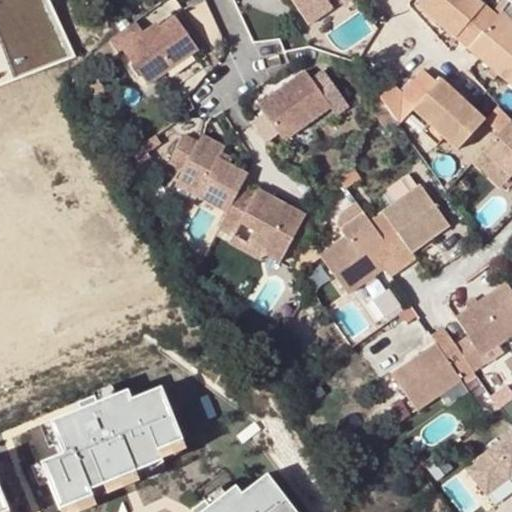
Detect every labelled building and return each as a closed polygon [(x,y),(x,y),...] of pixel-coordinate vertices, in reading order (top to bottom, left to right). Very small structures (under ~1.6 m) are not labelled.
[(0,0),(0,64),(6,79),(65,55),(43,0),(0,0)] [(307,0),(316,12),(332,1),(330,0),(287,0),(288,0),(291,5),(298,0),(307,0)] [(501,10),(489,0),(424,0),(470,43),(511,82),(511,14),(504,7),(501,10)] [(139,24),(125,34),(112,43),(121,55),(125,52),(150,88),(201,52),(178,19),(163,29),(149,39),(147,35),(139,24)] [(160,25),(147,35),(149,39),(163,29),(160,25)] [(424,70),(400,95),(413,107),(437,82),(424,70)] [(332,113),(306,77),(258,111),(284,147),(332,113)] [(377,96),(382,104),(397,124),(411,108),(429,125),(443,139),(455,150),(484,119),(441,78),(437,82),(413,107),(400,95),(389,83),(377,96)] [(392,134),(400,128),(397,124),(382,104),(377,114),(392,134)] [(496,107),(484,119),(499,134),(510,122),(496,107)] [(511,123),(510,122),(499,134),(485,149),(511,173),(511,123)] [(443,139),(429,125),(422,132),(436,146),(443,139)] [(243,193),(249,181),(229,171),(221,166),(224,161),(227,155),(203,143),(199,150),(185,143),(171,170),(185,178),(177,193),(229,220),(243,193)] [(475,159),(503,185),(511,175),(511,173),(485,149),(475,159)] [(144,150),(132,158),(140,172),(152,165),(144,150)] [(221,166),(229,171),(232,166),(224,161),(221,166)] [(351,161),(341,179),(346,185),(361,174),(351,161)] [(379,231),(402,263),(414,254),(410,249),(448,222),(421,183),(382,210),(391,223),(379,231)] [(307,223),(260,197),(257,201),(243,193),(229,220),(222,233),(236,240),(234,244),(266,261),(282,270),(307,223)] [(319,253),(320,254),(347,292),(384,265),(389,272),(402,263),(379,231),(370,219),(356,199),(339,210),(336,222),(345,234),(320,252),(319,253)] [(382,210),(370,219),(379,231),(391,223),(382,210)] [(306,265),(320,254),(319,253),(320,252),(309,237),(300,254),(306,265)] [(231,250),(262,267),(266,261),(234,244),(231,250)] [(493,363),(489,357),(507,344),(511,340),(511,285),(462,319),(472,335),(458,345),(449,331),(434,341),(440,349),(397,379),(420,414),(477,374),(493,363)] [(511,350),(507,344),(489,357),(493,363),(511,350)] [(159,445),(184,435),(162,382),(132,394),(128,385),(98,397),(95,391),(78,398),(81,404),(50,417),(63,448),(41,457),(60,504),(93,491),(91,485),(163,455),(159,445)] [(494,401),(500,410),(511,400),(511,390),(511,389),(494,401)] [(208,390),(201,393),(209,414),(217,411),(208,390)] [(511,403),(493,418),(500,427),(511,417),(511,403)] [(238,432),(243,438),(260,425),(255,418),(238,432)] [(511,471),(511,429),(464,467),(484,493),(511,471)] [(300,511),(268,469),(242,489),(236,481),(210,501),(205,495),(192,506),(196,511),(300,511)] [(0,509),(10,506),(0,482),(0,509)]
